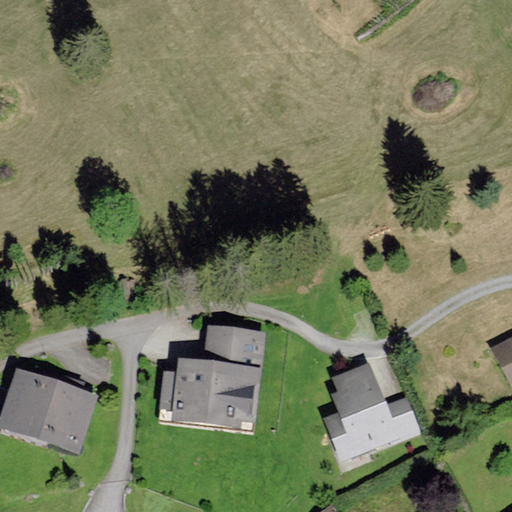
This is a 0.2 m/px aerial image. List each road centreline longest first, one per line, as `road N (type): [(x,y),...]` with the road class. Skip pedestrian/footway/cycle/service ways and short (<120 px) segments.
road 1 (residential): [(0,371),(75,338),(222,311),(274,317),(336,352),(392,347)]
road 2 (track): [(511,286),(445,310),(392,347)]
